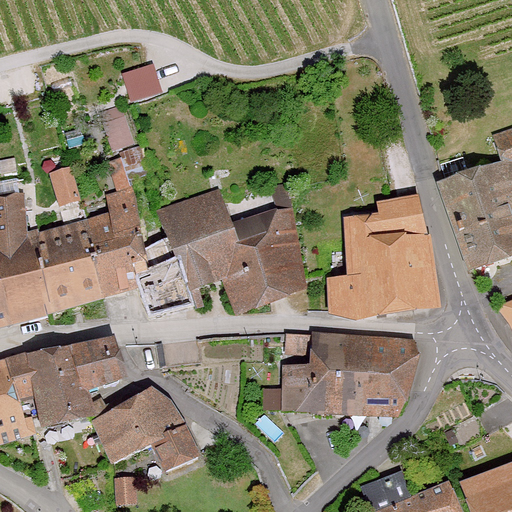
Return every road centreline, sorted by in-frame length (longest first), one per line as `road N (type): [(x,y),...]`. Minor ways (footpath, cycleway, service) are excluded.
road 1 (track): [(0,66),(128,38),(257,74),(386,38)]
road 2 (residential): [(127,335),(272,326),(472,331)]
road 3 (tertiary): [(472,331),(377,0)]
road 4 (residential): [(285,511),(266,461),(233,430),(133,371),(127,335)]
road 5 (residential): [(472,331),(395,435),(307,511)]
road 6 (residential): [(0,351),(127,335)]
